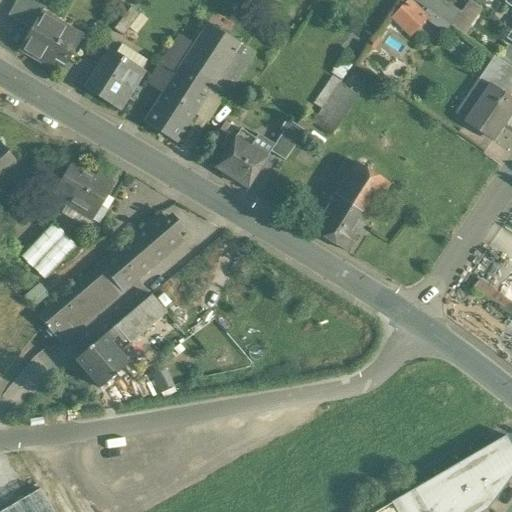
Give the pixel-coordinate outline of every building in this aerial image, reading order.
[(44,9),(29,0),(17,0),(8,16),(31,29),(39,15),(40,16),(42,13),(41,13),(44,9)] [(409,0),(403,0),(387,16),(406,36),(426,17),(409,0)] [(443,0),(411,0),(451,26),(461,12),(443,0)] [(131,7),(114,29),(123,36),(141,14),(131,7)] [(40,16),(39,15),(31,29),(19,49),(51,67),(58,54),(69,60),(82,37),(67,28),(66,31),(40,16)] [(176,74),(166,89),(198,110),(205,100),(240,46),(207,25),(176,74)] [(260,59),(240,46),(205,100),(226,113),(260,59)] [(511,48),(508,46),(499,59),(511,67),(511,48)] [(142,72),(111,53),(89,89),(120,108),(142,72)] [(511,92),(511,67),(499,59),(483,83),(489,87),(490,87),(508,99),(511,92)] [(176,74),(161,64),(148,85),(163,94),(166,89),(176,74)] [(340,83),(312,122),(331,136),(358,96),(340,83)] [(508,99),(490,87),(489,87),(465,123),(492,141),(511,112),(511,101),(508,99)] [(198,110),(166,89),(163,94),(144,123),(177,144),(198,110)] [(305,132),(290,121),(270,152),(284,161),(305,132)] [(225,123),(212,143),(222,149),(235,129),(225,123)] [(266,159),(234,138),(215,168),(247,188),(266,159)] [(0,183),(17,168),(0,148),(0,183)] [(389,184),(355,162),(331,199),(366,221),(389,184)] [(95,181),(71,166),(54,194),(79,209),(76,213),(91,221),(112,185),(97,177),(95,181)] [(366,221),(331,199),(311,230),(346,252),(366,221)] [(160,214),(39,318),(63,346),(184,242),(160,214)] [(21,257),(44,279),(76,245),(53,223),(21,257)] [(153,297),(165,311),(180,298),(168,284),(153,297)] [(151,295),(105,335),(111,341),(118,335),(123,342),(127,339),(130,342),(165,311),(153,297),(151,295)] [(111,341),(105,335),(75,360),(100,388),(129,363),(111,341)] [(511,446),(506,436),(414,489),(427,511),(482,511),(487,509),(511,476),(511,446)] [(53,511),(40,489),(0,511),(53,511)] [(427,511),(414,489),(391,503),(396,511),(427,511)] [(396,511),(391,503),(375,511),(396,511)]
